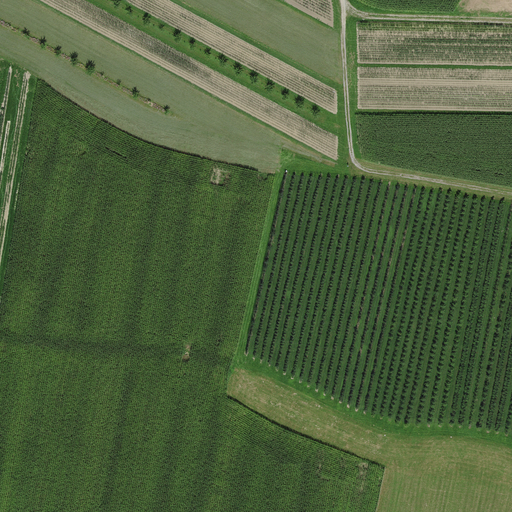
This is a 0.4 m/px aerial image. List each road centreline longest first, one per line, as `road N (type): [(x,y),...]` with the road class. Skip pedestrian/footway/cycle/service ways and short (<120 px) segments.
road 1 (track): [(511,193),(358,163),(344,1)]
road 2 (track): [(511,21),(366,15),(344,0)]
